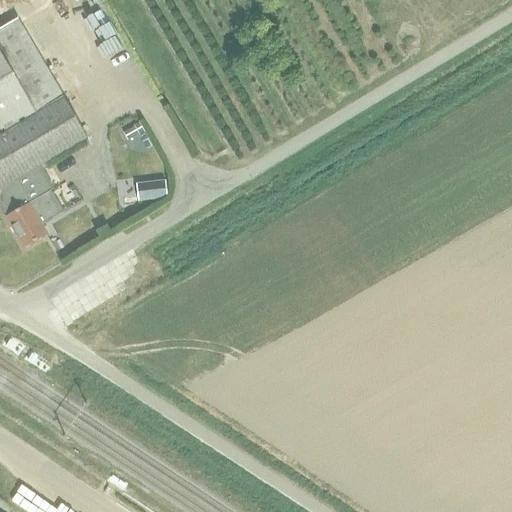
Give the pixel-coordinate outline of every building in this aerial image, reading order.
[(94,0),(67,0),(78,27),(75,29),(81,43),(91,39),(96,51),(113,44),(94,0)] [(0,190),(44,165),(88,139),(18,20),(0,30),(0,190)] [(139,124),(124,132),(128,141),(144,132),(139,124)] [(145,135),(140,137),(146,149),(151,146),(145,135)] [(57,188),(44,165),(0,190),(0,203),(8,217),(6,218),(25,250),(48,236),(42,226),(65,213),(52,191),(57,188)] [(165,181),(143,183),(145,201),(167,198),(165,181)] [(64,247),(60,254),(66,258),(71,252),(64,247)]
